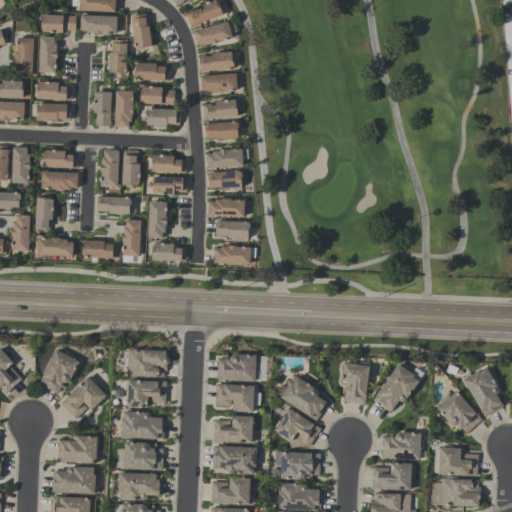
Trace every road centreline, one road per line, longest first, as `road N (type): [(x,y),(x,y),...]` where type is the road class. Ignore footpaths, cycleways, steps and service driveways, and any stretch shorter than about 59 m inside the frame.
road 1 (residential): [(141,0),(177,21),(188,57),(197,262)]
road 2 (residential): [(194,309),(185,511)]
road 3 (tertiary): [(0,302),(194,309)]
road 4 (residential): [(0,140),(194,147)]
road 5 (residential): [(86,54),(80,217)]
road 6 (tertiary): [(311,315),(467,323)]
